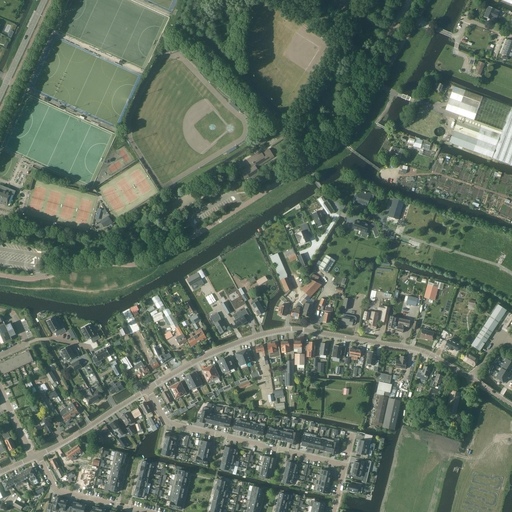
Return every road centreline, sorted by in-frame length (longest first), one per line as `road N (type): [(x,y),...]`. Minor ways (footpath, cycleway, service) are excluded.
road 1 (unclassified): [(0,273),(148,263),(343,143),(401,45)]
road 2 (tertiary): [(511,405),(418,349),(279,330),(218,350),(148,388)]
road 3 (residential): [(148,388),(167,422),(344,464)]
road 4 (track): [(511,199),(435,173),(388,173),(343,143)]
road 5 (track): [(271,0),(389,67)]
road 6 (residential): [(146,511),(58,491),(38,454)]
road 7 (tertiary): [(148,388),(38,454)]
